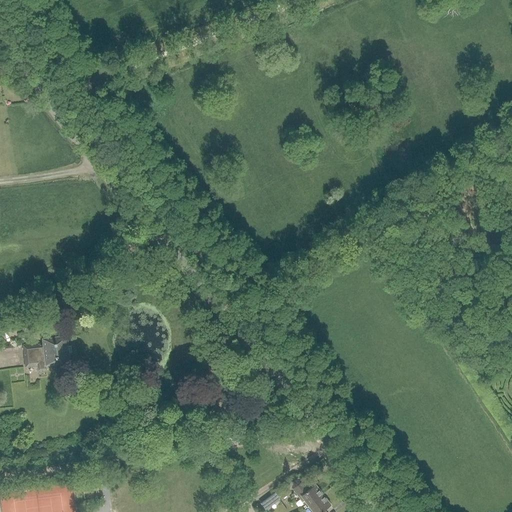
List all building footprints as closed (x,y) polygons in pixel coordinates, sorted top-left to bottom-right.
[(362,103),(368,112),(378,106),(372,97),(362,103)] [(38,371),(46,370),(46,365),(70,362),(67,336),(42,339),(43,346),(40,346),(40,344),(23,346),(25,367),(37,366),(38,371)] [(156,495),(122,511),(199,511),(178,468),(150,483),(156,495)] [(308,506),(323,495),(315,484),(308,489),(302,481),(292,488),(302,501),(304,500),(308,506)] [(279,499),(275,493),(261,503),(265,509),(279,499)] [(330,505),(323,495),(308,506),(313,511),(312,511),(325,511),(324,510),(330,505)]
